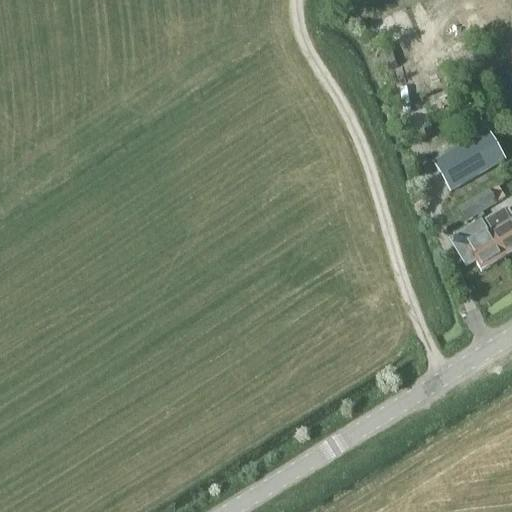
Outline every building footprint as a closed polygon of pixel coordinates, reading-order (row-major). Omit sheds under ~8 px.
[(404,10),(393,15),(402,35),(413,30),(404,10)] [(393,15),(364,28),(374,51),(404,38),(402,35),(393,15)] [(428,124),(420,129),(426,138),(433,133),(428,124)] [(504,150),(500,144),(478,140),(473,143),(472,142),(462,148),(457,140),(430,155),(435,164),(433,165),(450,195),(480,177),(482,182),(492,176),(490,171),(509,159),(504,150)] [(472,203),(481,219),(485,217),(483,214),(499,204),(492,192),(472,203)] [(466,193),(445,205),(451,216),(453,214),(472,203),(466,193)] [(481,219),(472,203),(453,214),(461,227),(476,219),(477,221),(481,219)] [(484,223),(489,232),(505,258),(511,253),(511,220),(511,218),(508,220),(503,212),(484,223)] [(505,258),(489,232),(467,245),(483,271),(505,258)]
